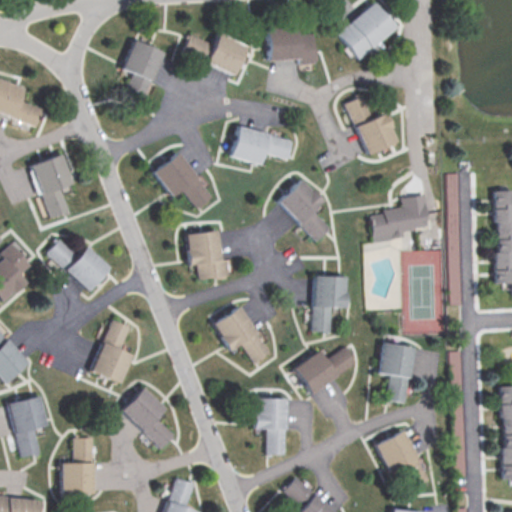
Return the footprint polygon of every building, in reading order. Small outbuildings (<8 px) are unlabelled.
[(390,27),(369,1),(332,31),(353,58),(390,27)] [(264,59),(295,58),(296,70),(310,70),(309,30),(262,32),(264,59)] [(242,45),(214,32),(201,61),(229,74),(242,45)] [(158,51),(129,39),(118,67),(128,71),(118,97),(137,104),(158,51)] [(0,114),(32,124),(37,107),(15,100),(19,86),(0,80),(0,114)] [(350,124),(366,117),(357,95),(340,102),(350,124)] [(379,121),(376,114),(351,125),(362,153),(393,140),(384,119),(379,121)] [(255,162),(258,152),(283,157),(287,138),(232,126),(226,156),(255,162)] [(166,195),(177,187),(192,207),(207,196),(174,151),(148,170),(166,195)] [(46,216),(64,210),(56,185),(67,182),(57,153),(25,163),(35,195),(33,196),(38,211),(44,209),(46,216)] [(445,250),(455,250),(452,172),(442,173),(445,250)] [(308,209),(317,200),(296,177),(272,200),(310,240),(325,227),(308,209)] [(489,189),(489,223),(491,222),(492,282),(509,281),(510,296),(511,295),(511,276),(509,189),(489,189)] [(366,212),(370,240),(401,236),(400,229),(424,226),(420,194),(397,197),(399,208),(366,212)] [(229,273),(228,257),(215,259),(212,229),(180,233),(183,264),(192,263),(193,277),(229,273)] [(41,252),(82,290),(104,266),(81,245),(72,255),(54,238),(41,252)] [(5,262),(14,273),(25,264),(16,253),(5,262)] [(0,298),(20,280),(0,259),(0,298)] [(327,331),(327,306),(341,306),(342,275),(310,274),(308,330),(327,331)] [(207,322),(224,349),(235,341),(248,361),(264,351),(234,305),(207,322)] [(125,325),(107,318),(86,370),(114,382),(126,353),(115,349),(125,325)] [(0,380),(22,362),(0,335),(0,380)] [(409,345),(378,341),(374,372),(386,373),(382,398),(401,401),(409,345)] [(320,359),(315,350),(289,367),(305,392),(353,362),(342,345),(320,359)] [(511,384),(496,385),(498,478),(511,477),(511,384)] [(151,416),(159,407),(137,386),(115,409),(156,447),(169,433),(151,416)] [(3,401),(16,456),(35,451),(29,427),(41,424),(34,394),(3,401)] [(280,397),(248,397),(248,427),(261,428),(261,453),(280,453),(280,397)] [(371,443),(385,471),(396,466),(407,488),(424,479),(399,429),(371,443)] [(68,436),(69,461),(56,462),(57,493),(88,492),(87,436),(68,436)] [(191,511),(192,510),(181,507),(189,482),(170,477),(159,511),(191,511)] [(329,511),(309,493),(308,494),(298,485),(287,497),(296,506),(291,511),(329,511)] [(0,511),(32,511),(33,498),(0,496),(0,511)]
